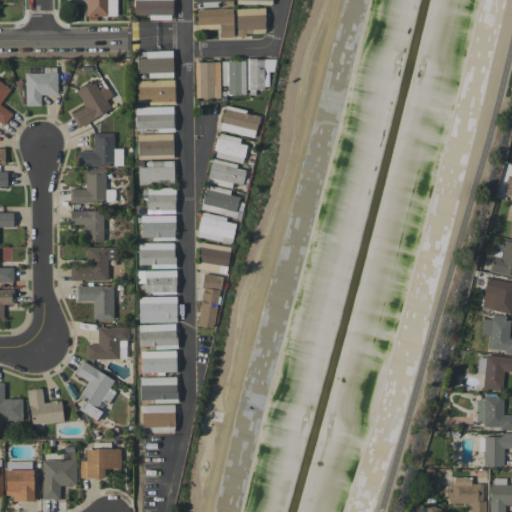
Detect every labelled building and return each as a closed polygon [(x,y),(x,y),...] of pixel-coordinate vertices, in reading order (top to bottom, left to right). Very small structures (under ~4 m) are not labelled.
[(116,0),(86,0),(86,16),(116,16),(116,0)] [(171,0),(133,0),(133,15),(148,15),(148,20),(172,19),(171,0)] [(196,24),(219,23),(220,37),(233,37),(232,8),(196,10),(196,24)] [(237,35),(265,34),(264,8),(236,9),(237,35)] [(136,73),(147,73),(147,78),(172,77),(172,51),(145,51),(145,58),(136,58),(136,73)] [(268,71),(274,71),(274,59),(246,59),(247,94),(255,94),(255,88),(268,88),(268,71)] [(245,61),(221,61),(221,85),(227,85),(227,94),(245,94),(245,61)] [(195,98),(220,97),(219,62),(195,62),(195,98)] [(24,73),(24,105),(40,105),(40,95),(56,94),(56,67),(43,67),(43,73),(24,73)] [(78,127),(110,108),(105,100),(112,96),(100,77),(76,92),(85,106),(71,115),(78,127)] [(135,81),(136,102),(174,101),(173,79),(135,81)] [(0,122),(4,125),(12,113),(0,104),(0,103),(10,89),(0,82),(0,122)] [(173,106),(135,107),(135,129),(158,129),(159,131),(173,131),(173,106)] [(225,106),(219,130),(254,138),(259,115),(225,106)] [(122,165),(122,148),(113,148),(113,133),(92,133),(92,151),(77,151),(77,166),(122,165)] [(136,134),(137,155),(172,155),(172,133),(136,134)] [(242,163),(247,142),(218,134),(213,156),(242,163)] [(246,167),(211,159),(206,181),(231,188),(232,182),(242,184),(246,167)] [(173,183),(173,160),(145,161),(145,167),(137,167),(138,184),(173,183)] [(85,170),(85,188),(69,189),(69,203),(114,202),(114,189),(105,189),(104,170),(85,170)] [(511,197),(511,176),(507,175),(503,196),(511,197)] [(200,209),(234,218),(239,197),(229,195),(231,190),(206,184),(200,209)] [(147,188),(147,214),(174,213),(174,188),(147,188)] [(102,210),(70,211),(70,224),(83,224),(83,241),(102,241),(102,210)] [(0,226),(12,227),(13,213),(0,212),(0,226)] [(231,244),(235,223),(225,221),(226,217),(201,212),(196,237),(231,244)] [(174,239),(174,215),(140,216),(140,239),(174,239)] [(511,243),(495,241),(489,272),(511,276),(511,243)] [(174,243),(138,242),(138,267),(174,267),(174,243)] [(196,270),(227,273),(229,246),(199,243),(196,270)] [(107,280),(107,260),(113,260),(113,247),(85,247),(86,266),(69,266),(70,281),(107,280)] [(0,282),(12,283),(12,267),(0,266),(0,282)] [(137,271),(137,283),(144,283),(145,292),(175,291),(175,270),(137,271)] [(220,276),(203,274),(197,325),(214,327),(220,276)] [(481,308),(510,313),(511,302),(511,281),(487,277),(481,308)] [(113,319),(112,285),(75,286),(76,302),(92,301),(92,319),(113,319)] [(3,304),(14,304),(13,289),(0,289),(0,320),(3,321),(3,304)] [(175,296),(138,296),(138,322),(176,322),(175,296)] [(511,352),(511,338),(508,338),(509,317),(491,316),(491,319),(481,318),(480,335),(488,335),(487,350),(511,352)] [(138,348),(176,347),(175,323),(138,324),(138,348)] [(86,344),(86,359),(126,359),(127,327),(97,326),(97,344),(86,344)] [(176,372),(175,350),(140,351),(140,373),(176,372)] [(511,356),(485,355),(483,388),(502,389),(503,371),(511,371),(511,356)] [(113,379),(81,360),(74,373),(87,380),(77,397),(82,400),(77,409),(96,420),(101,411),(96,408),(113,379)] [(176,402),(176,376),(139,377),(139,400),(152,399),(153,403),(176,402)] [(0,420),(22,420),(22,398),(3,399),(3,382),(0,382),(0,420)] [(26,390),(30,424),(63,421),(61,400),(43,402),(41,388),(26,390)] [(511,428),(511,414),(502,415),(503,396),(484,396),(483,428),(511,428)] [(173,404),(140,405),(140,427),(151,427),(151,432),(174,431),(173,404)] [(120,449),(85,448),(85,461),(80,461),(79,478),(104,478),(104,468),(119,468),(120,449)] [(59,499),(59,486),(75,486),(76,460),(42,459),(41,499),(59,499)] [(5,495),(12,494),(12,501),(39,500),(38,485),(33,485),(32,461),(4,462),(5,495)] [(483,511),(484,484),(470,483),(471,476),(452,476),(452,503),(470,503),(469,511),(483,511)] [(511,484),(505,484),(505,478),(490,478),(489,511),(503,511),(504,504),(511,504),(511,484)]
